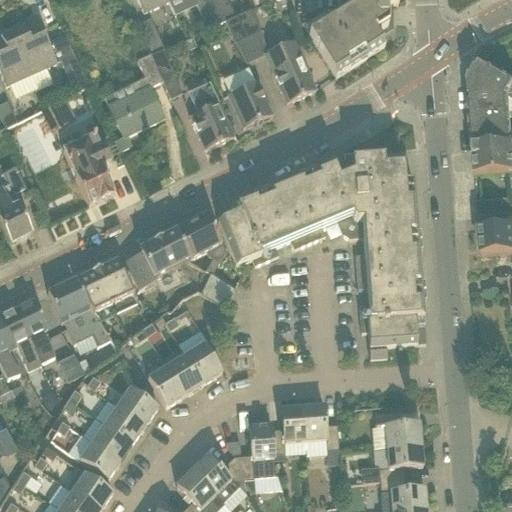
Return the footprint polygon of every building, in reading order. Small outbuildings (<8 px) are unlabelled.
[(166,0),(135,0),(143,16),(169,5),(166,0)] [(209,0),(196,0),(193,2),(206,32),(221,25),(209,0)] [(234,20),(224,0),(209,0),(221,25),(234,20)] [(384,51),(383,50),(375,38),(387,30),(387,8),(398,8),(397,0),(347,0),(347,14),(308,39),(335,81),(384,51)] [(260,34),(251,14),(237,20),(246,40),(260,34)] [(31,78),(60,65),(75,97),(89,90),(64,39),(47,46),(35,20),(10,31),(31,78)] [(225,24),(234,47),(246,68),(256,63),(246,40),(237,20),(225,24)] [(149,22),(136,29),(150,59),(162,54),(164,53),(149,22)] [(10,31),(0,35),(0,77),(6,90),(31,78),(10,31)] [(260,34),(246,40),(256,63),(264,59),(286,108),(315,95),(300,61),(293,46),(266,58),(265,52),(261,35),(260,34)] [(137,64),(147,59),(140,42),(129,47),(137,64)] [(150,59),(151,60),(162,85),(173,80),(162,54),(150,59)] [(123,142),(164,123),(149,92),(162,86),(151,60),(136,67),(143,81),(103,100),(123,142)] [(89,73),(94,73),(97,70),(95,65),(90,65),(87,69),(89,73)] [(511,87),(478,69),(469,84),(473,85),(472,90),(468,90),(470,120),(509,117),(509,118),(511,118),(511,87)] [(227,99),(243,133),(272,120),(256,86),(255,87),(229,98),(227,99)] [(186,96),(196,118),(189,121),(204,155),(234,141),(209,87),(186,96)] [(16,127),(10,112),(7,105),(0,108),(0,122),(4,132),(16,127)] [(40,114),(51,137),(65,130),(54,107),(40,114)] [(470,120),(473,152),(511,149),(509,118),(509,117),(470,120)] [(97,206),(113,198),(99,170),(110,165),(97,139),(62,156),(75,182),(88,210),(97,206)] [(123,142),(115,146),(120,156),(128,151),(123,142)] [(473,152),(475,181),(511,177),(511,148),(511,149),(473,152)] [(217,226),(236,271),(251,264),(254,270),(278,260),(274,251),(289,245),(293,254),(324,241),(321,232),(336,226),(340,235),(347,232),(353,236),(354,243),(363,243),(364,259),(355,260),(357,294),(367,293),(368,309),(359,310),(361,337),(368,337),(370,364),(387,362),(386,351),(417,349),(415,323),(423,323),(412,186),(404,187),(403,171),(384,172),(383,159),(351,162),(351,169),(335,176),(332,169),(237,209),(240,217),(217,226)] [(25,193),(15,171),(3,177),(8,188),(0,191),(0,227),(10,248),(32,238),(18,208),(14,198),(25,193)] [(511,202),(477,205),(478,220),(511,216),(511,202)] [(225,256),(221,249),(206,220),(174,236),(189,265),(206,256),(208,261),(212,263),(204,276),(210,278),(212,280),(213,279),(225,256)] [(511,230),(479,233),(481,259),(511,256),(511,230)] [(142,261),(125,268),(138,295),(157,285),(155,282),(189,265),(174,236),(139,254),(142,261)] [(116,318),(137,308),(117,265),(116,266),(101,273),(96,275),(116,318)] [(116,318),(96,275),(91,277),(92,278),(77,285),(76,284),(75,285),(89,313),(98,327),(116,318)] [(225,311),(234,293),(213,279),(212,280),(210,278),(201,298),(225,311)] [(111,345),(98,327),(89,313),(75,285),(47,298),(61,328),(63,327),(74,347),(78,345),(83,355),(74,361),(83,376),(83,377),(83,378),(117,355),(109,346),(111,345)] [(47,334),(33,305),(15,313),(42,368),(54,362),(42,337),(47,334)] [(28,374),(42,368),(15,313),(0,320),(0,326),(12,351),(16,349),(28,374)] [(188,339),(198,333),(186,313),(176,319),(188,339)] [(174,323),(165,328),(169,335),(178,329),(174,323)] [(0,326),(0,370),(7,384),(19,378),(7,354),(12,351),(0,326)] [(151,328),(142,334),(147,341),(156,335),(151,328)] [(147,341),(142,334),(133,340),(138,347),(147,341)] [(202,389),(221,377),(204,348),(185,360),(202,389)] [(83,376),(74,361),(73,359),(57,366),(68,386),(83,378),(83,377),(83,376)] [(185,360),(166,372),(184,400),(202,389),(185,360)] [(147,383),(165,412),(184,400),(166,372),(147,383)] [(0,407),(3,414),(15,410),(14,409),(18,407),(11,394),(7,396),(0,381),(0,407)] [(92,382),(86,391),(93,395),(99,387),(92,382)] [(26,402),(20,389),(11,394),(18,407),(22,414),(27,411),(24,403),(26,402)] [(145,430),(157,413),(130,393),(117,411),(145,430)] [(68,404),(75,408),(80,400),(73,396),(68,404)] [(75,408),(68,404),(62,414),(69,418),(75,408)] [(323,410),(302,412),(305,456),(306,460),(327,459),(326,454),(339,453),(336,429),(325,430),(323,410)] [(145,430),(117,411),(104,429),(132,448),(145,430)] [(282,433),(271,434),(273,458),(305,456),(302,412),(281,414),(282,433)] [(374,453),(386,452),(421,449),(419,428),(399,430),(398,418),(374,420),(375,432),(372,433),(374,453)] [(64,440),(69,431),(60,426),(55,435),(64,440)] [(132,448),(104,429),(92,447),(119,466),(132,448)] [(275,482),(273,458),(271,434),(271,429),(249,431),(251,461),(233,462),(244,485),(253,485),(253,483),(275,482)] [(15,451),(5,435),(0,438),(0,455),(2,459),(15,451)] [(226,447),(233,462),(240,462),(239,446),(226,447)] [(79,465),(107,484),(119,466),(92,447),(79,465)] [(402,472),(422,470),(421,449),(386,452),(388,473),(378,474),(379,486),(403,484),(402,472)] [(233,462),(220,475),(206,460),(191,475),(223,508),(237,493),(237,492),(244,485),(233,462)] [(39,462),(33,471),(40,475),(46,466),(39,462)] [(220,511),(223,509),(223,508),(191,475),(176,490),(192,507),(186,511),(220,511)] [(22,476),(17,485),(24,490),(30,481),(22,476)] [(94,511),(101,511),(112,498),(84,478),(72,496),(94,511)] [(425,511),(424,494),(404,495),(403,484),(379,486),(380,498),(381,511),(425,511)] [(19,499),(24,490),(17,485),(11,494),(19,499)] [(253,485),(244,485),(250,499),(254,497),(253,485)] [(94,511),(72,496),(60,511),(94,511)]
